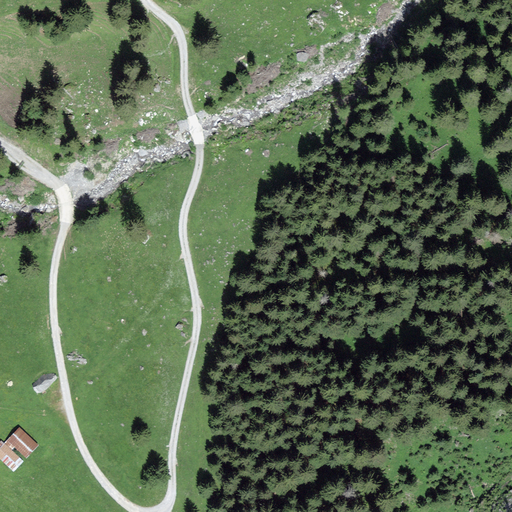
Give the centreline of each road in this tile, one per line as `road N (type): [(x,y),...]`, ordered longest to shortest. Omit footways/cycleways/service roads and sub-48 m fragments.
road 1 (residential): [(153,511),(172,491),(174,439),(197,331),(182,219),(201,153),(180,35),(144,0)]
road 2 (residential): [(0,142),(64,195),(53,310),(76,433),(113,491),(150,511)]
